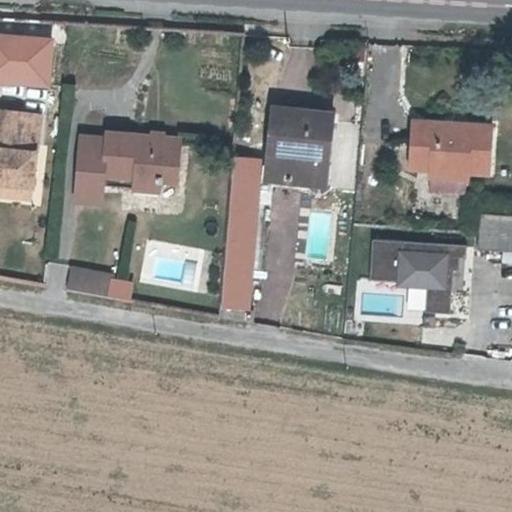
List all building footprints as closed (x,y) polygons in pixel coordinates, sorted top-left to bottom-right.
[(44,112),(0,106),(0,179),(36,184),(44,112)] [(279,109),(271,179),(324,184),(331,122),(300,115),(300,112),(279,109)] [(495,119),(414,117),(413,165),(433,165),(475,166),(494,166),(495,119)] [(178,180),(182,137),(110,131),(110,136),(84,133),(79,190),(93,191),(99,186),(100,182),(106,183),(106,174),(140,177),(139,187),(158,189),(159,179),(178,180)] [(229,264),(226,305),(247,307),(247,306),(263,157),(239,154),(237,179),(236,187),(234,187),(229,255),(230,255),(229,264)] [(475,166),(433,165),(433,176),(470,177),(474,176),(475,166)] [(36,184),(0,179),(0,189),(35,194),(36,184)] [(159,179),(158,189),(177,190),(178,180),(159,179)] [(79,190),(78,197),(104,200),(106,183),(100,182),(99,186),(93,191),(79,190)] [(511,213),(484,211),(481,246),(511,247),(511,213)] [(427,310),(451,311),(453,290),(465,291),(468,244),(373,237),(370,280),(429,285),(427,310)] [(73,263),(74,286),(114,294),(118,271),(73,263)] [(226,305),(225,314),(258,319),(259,308),(247,306),(247,307),(226,305)]
